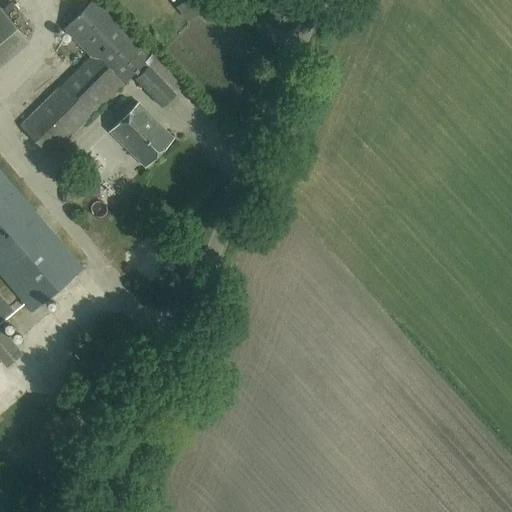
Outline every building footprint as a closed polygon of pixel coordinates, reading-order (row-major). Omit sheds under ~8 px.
[(51,155),(131,73),(136,78),(133,80),(160,107),(185,84),(97,0),(92,0),(62,29),(89,56),(19,126),(51,155)] [(187,20),(210,0),(184,0),(176,7),(187,20)] [(0,66),(28,43),(0,9),(0,66)] [(32,70),(49,83),(60,68),(42,55),(32,70)] [(144,167),(173,139),(137,103),(109,131),(144,167)] [(0,275),(31,312),(82,268),(0,171),(0,275)] [(78,180),(79,196),(99,194),(98,179),(78,180)] [(0,359),(6,367),(22,354),(0,328),(0,320),(12,311),(0,297),(0,359)] [(77,303),(61,317),(70,327),(86,313),(77,303)] [(87,346),(96,355),(111,342),(102,332),(87,346)] [(0,425),(1,427),(18,411),(14,407),(19,402),(0,382),(0,425)]
